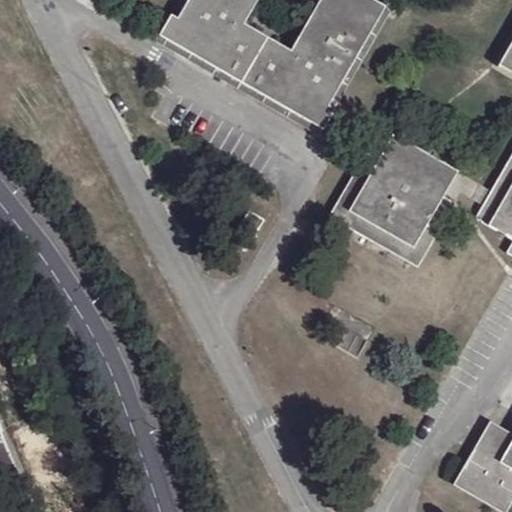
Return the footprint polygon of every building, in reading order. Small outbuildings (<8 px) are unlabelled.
[(384,7),(372,0),(319,0),(318,3),(290,51),(243,24),(256,0),(187,0),(176,19),(171,14),(160,35),(322,129),(329,116),(334,109),(328,105),(384,7)] [(511,43),(499,66),(511,73),(511,43)] [(393,135),(338,103),(334,109),(329,116),(373,142),(383,149),(393,135)] [(456,171),(393,135),(383,149),(349,211),(413,247),(447,185),(456,171)] [(460,193),(447,185),(413,247),(349,211),(383,149),(373,142),(329,216),(417,267),(460,193)] [(511,154),(476,218),(487,225),(511,182),(511,154)] [(456,171),(447,185),(460,193),(474,201),(483,187),(456,171)] [(511,182),(487,225),(511,239),(511,182)] [(266,219),(252,212),(234,243),(249,251),(266,219)] [(324,341),(354,357),(363,341),(335,324),(324,341)] [(52,419),(15,434),(38,490),(76,475),(52,419)] [(453,484),(499,511),(504,511),(511,499),(511,470),(499,462),(511,439),(511,435),(490,421),(453,484)] [(0,479),(15,474),(0,437),(0,479)] [(511,470),(511,439),(499,462),(511,470)]
